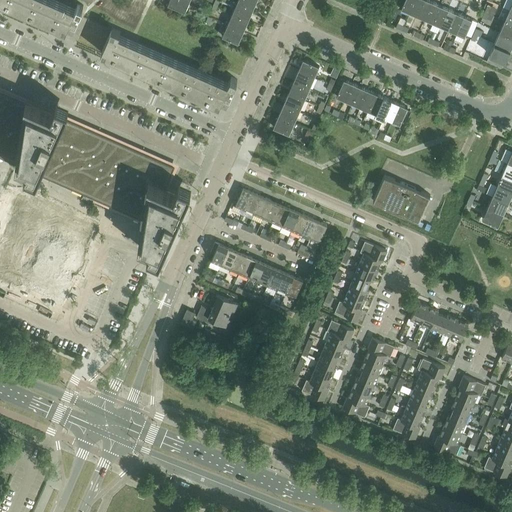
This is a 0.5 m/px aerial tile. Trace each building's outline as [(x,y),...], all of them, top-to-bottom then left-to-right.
[(75,11),(49,0),(0,0),(0,1),(66,30),(70,20),(76,23),(82,11),(81,11),(84,6),(78,3),(75,11)] [(185,11),(189,3),(182,0),(169,0),(168,4),(185,11)] [(257,0),(238,0),(238,2),(253,9),(257,0)] [(405,0),(402,8),(409,12),(414,0),(405,0)] [(424,0),(414,0),(409,12),(417,15),(424,0)] [(433,2),(428,0),(424,0),(417,15),(425,19),(433,2)] [(253,9),(238,2),(233,13),(249,20),(253,9)] [(441,5),(433,2),(425,19),(433,22),(441,5)] [(449,9),(441,5),(433,22),(441,26),(449,9)] [(457,12),(449,9),(441,26),(449,29),(457,12)] [(464,16),(457,12),(449,29),(457,33),(464,16)] [(249,20),(233,13),(228,25),(243,32),(249,20)] [(472,19),(464,16),(457,33),(465,36),(466,34),(472,19)] [(472,19),(466,34),(471,37),(478,22),(472,19)] [(511,23),(505,20),(500,31),(511,36),(511,23)] [(243,32),(228,25),(223,36),(238,43),(243,32)] [(118,37),(119,34),(121,32),(112,28),(101,53),(220,104),(220,103),(226,106),(237,80),(231,77),(227,85),(118,37)] [(511,46),(511,36),(500,31),(495,43),(511,50),(511,46)] [(506,61),(511,50),(495,43),(490,54),(505,61),(506,61)] [(505,61),(490,54),(487,60),(502,67),(505,61)] [(303,59),(299,70),(314,77),(319,66),(303,59)] [(335,66),(331,75),(337,77),(341,68),(335,66)] [(299,70),(294,81),(309,88),(314,77),(299,70)] [(344,79),(337,96),(345,99),(352,83),(344,79)] [(294,81),(289,93),(305,99),(309,88),(294,81)] [(352,83),(345,99),(353,103),(360,86),(352,83)] [(360,86),(353,103),(361,106),(368,90),(360,86)] [(0,156),(16,163),(28,168),(40,174),(94,198),(143,219),(142,222),(139,243),(142,245),(143,245),(150,248),(152,249),(161,253),(163,254),(163,252),(166,246),(171,235),(172,232),(186,201),(187,199),(187,197),(189,195),(192,187),(180,182),(176,189),(173,196),(164,191),(165,188),(175,166),(64,117),(67,109),(54,104),(51,111),(43,107),(32,103),(0,88),(0,156)] [(368,90),(361,106),(369,110),(376,93),(368,90)] [(289,93),(284,104),(300,111),(305,99),(289,93)] [(376,93),(369,110),(377,113),(384,97),(376,93)] [(392,100),(384,97),(377,113),(384,117),(392,100)] [(400,103),(392,100),(384,117),(392,120),(400,103)] [(408,107),(400,103),(392,120),(400,124),(408,107)] [(284,104),(279,115),(295,122),(300,111),(284,104)] [(289,134),(295,122),(279,115),(274,127),(289,134)] [(369,131),(376,135),(379,129),(371,125),(371,127),(369,129),(369,130),(369,131)] [(511,164),(507,162),(502,173),(511,177),(511,164)] [(511,177),(502,173),(498,185),(511,191),(511,177)] [(400,181),(385,174),(373,201),(419,221),(430,195),(400,181)] [(511,194),(511,191),(498,185),(493,196),(508,203),(511,194)] [(239,186),(235,197),(238,199),(243,188),(239,186)] [(245,210),(252,192),(243,188),(238,199),(235,206),(241,208),(239,213),(243,214),(245,210)] [(262,196),(252,192),(245,210),(254,214),(262,196)] [(271,200),(262,196),(254,214),(263,218),(271,200)] [(508,203),(493,196),(488,207),(503,214),(508,203)] [(280,204),(271,200),(263,218),(273,222),(280,204)] [(290,208),(280,204),(273,222),(282,226),(290,208)] [(503,214),(488,207),(483,219),(498,226),(503,214)] [(291,230),(299,212),(290,208),(282,226),(291,230)] [(308,217),(299,212),(291,230),(301,234),(308,217)] [(318,221),(308,217),(301,234),(310,238),(318,221)] [(327,225),(318,221),(310,238),(319,243),(327,225)] [(365,240),(361,251),(360,251),(364,253),(364,252),(382,260),(381,260),(383,261),(387,250),(365,240)] [(215,242),(210,253),(214,254),(219,243),(215,242)] [(228,247),(219,243),(211,261),(220,265),(228,247)] [(237,251),(228,247),(220,265),(230,269),(237,251)] [(247,255),(237,251),(230,269),(239,273),(247,255)] [(364,252),(364,253),(360,262),(377,270),(381,260),(382,260),(364,252)] [(256,260),(247,255),(239,273),(248,277),(256,260)] [(265,264),(256,260),(248,277),(258,281),(265,264)] [(377,270),(360,262),(356,272),(371,279),(373,280),(377,270)] [(275,268),(265,264),(258,281),(267,285),(275,268)] [(284,272),(275,268),(267,285),(276,290),(284,272)] [(294,276),(284,272),(276,290),(286,294),(294,276)] [(371,279),(356,272),(352,282),(367,289),(367,288),(371,279)] [(303,280),(294,276),(286,294),(295,298),(303,280)] [(367,289),(352,282),(347,292),(365,300),(369,289),(367,288),(367,289)] [(365,300),(347,292),(343,302),(361,310),(361,309),(365,300)] [(238,302),(219,293),(212,309),(202,305),(197,316),(212,323),(214,320),(228,326),(238,302)] [(343,302),(340,300),(335,311),(358,321),(362,310),(361,309),(361,310),(343,302)] [(410,319),(421,323),(428,306),(418,301),(410,319)] [(246,303),(244,308),(250,311),(253,306),(246,303)] [(439,310),(428,306),(421,323),(431,327),(437,312),(438,312),(439,310)] [(196,312),(187,309),(181,322),(193,328),(196,320),(193,319),(196,312)] [(447,316),(438,312),(437,312),(431,327),(441,331),(447,316)] [(458,318),(448,314),(447,316),(441,331),(451,336),(458,318)] [(469,323),(458,318),(451,336),(461,340),(469,323)] [(332,319),(327,330),(331,332),(331,331),(348,338),(348,339),(350,339),(354,329),(332,319)] [(331,331),(331,332),(327,341),(344,348),(348,339),(348,338),(331,331)] [(373,336),(369,344),(368,347),(369,348),(370,347),(387,355),(390,357),(395,346),(373,336)] [(502,357),(511,361),(511,340),(509,340),(502,357)] [(344,348),(327,341),(323,351),(338,357),(338,358),(340,359),(344,348)] [(370,347),(369,348),(365,357),(383,365),(387,355),(370,347)] [(338,357),(323,351),(318,361),(334,367),(338,358),(338,357)] [(383,365),(365,357),(361,368),(363,369),(363,368),(379,374),(383,365)] [(423,358),(419,368),(418,369),(422,370),(422,369),(440,377),(439,377),(441,378),(445,367),(423,358)] [(334,367),(318,361),(314,371),(332,378),(336,368),(334,367)] [(363,368),(363,369),(359,377),(359,378),(374,384),(379,374),(363,368)] [(422,369),(422,370),(418,379),(435,387),(439,377),(440,377),(422,369)] [(314,371),(310,380),(310,381),(327,388),(328,388),(332,378),(314,371)] [(464,375),(461,382),(459,386),(460,386),(461,386),(478,393),(478,394),(481,395),(486,384),(464,375)] [(357,377),(353,387),(370,394),(374,384),(359,378),(359,377),(357,377)] [(310,381),(310,380),(307,379),(302,390),(324,399),(329,388),(328,388),(327,388),(310,381)] [(435,387),(418,379),(414,389),(429,396),(431,397),(435,387)] [(461,386),(460,386),(457,396),(474,403),(478,394),(478,393),(461,386)] [(353,387),(349,396),(349,397),(366,404),(370,394),(353,387)] [(429,396),(414,389),(410,399),(425,406),(425,405),(429,396)] [(347,396),(346,399),(343,407),(365,416),(370,405),(366,404),(349,397),(349,396),(347,396)] [(474,403),(457,396),(452,406),(454,407),(455,407),(470,413),(474,403)] [(425,406),(410,399),(405,409),(423,417),(427,406),(425,405),(425,406)] [(454,407),(451,416),(450,416),(466,423),(470,413),(455,407),(454,407)] [(405,409),(401,419),(419,427),(419,426),(423,417),(405,409)] [(448,415),(444,426),(461,433),(466,423),(450,416),(451,416),(448,415)] [(401,419),(398,417),(393,428),(416,438),(420,427),(419,426),(419,427),(401,419)] [(496,417),(496,418),(494,422),(500,425),(503,420),(496,417)] [(444,426),(440,435),(440,436),(457,443),(457,442),(461,433),(444,426)] [(511,430),(505,428),(501,438),(511,442),(511,430)] [(439,434),(437,438),(434,445),(456,455),(461,444),(457,442),(457,443),(440,436),(440,435),(439,434)] [(511,442),(501,438),(497,448),(511,454),(511,442)] [(511,459),(511,454),(497,448),(493,457),(492,458),(510,465),(510,464),(511,459)] [(492,458),(493,457),(489,456),(484,467),(507,476),(510,469),(511,465),(510,464),(510,465),(492,458)]
